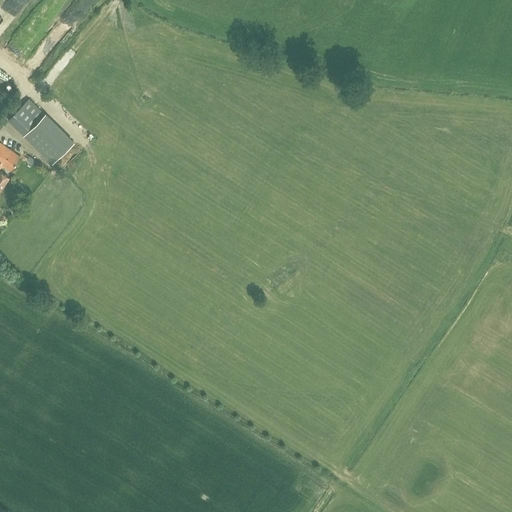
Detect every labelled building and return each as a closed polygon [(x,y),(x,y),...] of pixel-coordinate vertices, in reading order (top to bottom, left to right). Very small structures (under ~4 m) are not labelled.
[(16,0),(12,0),(0,18),(0,24),(8,30),(24,5),(16,0)] [(75,28),(95,0),(75,0),(62,19),(75,28)] [(64,24),(34,58),(40,63),(70,29),(64,24)] [(72,49),(65,58),(71,63),(78,53),(72,49)] [(0,93),(8,81),(0,75),(0,93)] [(54,78),(45,83),(48,89),(57,84),(54,78)] [(8,120),(24,136),(41,119),(45,114),(29,98),(8,120)] [(0,190),(9,177),(1,171),(3,166),(10,171),(21,156),(0,142),(0,190)]
